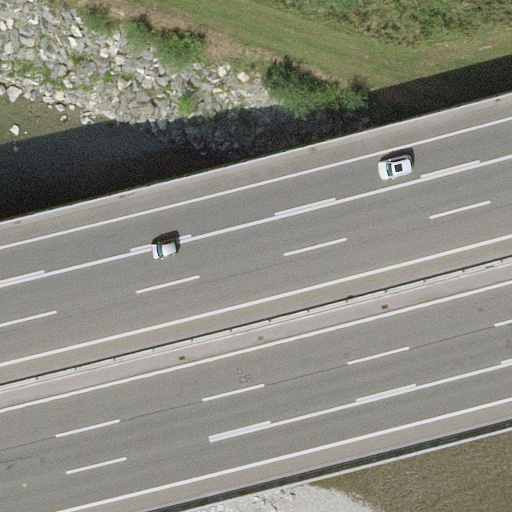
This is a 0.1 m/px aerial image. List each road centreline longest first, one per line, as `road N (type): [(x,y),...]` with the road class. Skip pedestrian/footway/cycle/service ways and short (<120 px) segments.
road 1 (motorway): [(511,196),(0,327)]
road 2 (motorway): [(0,450),(511,322)]
